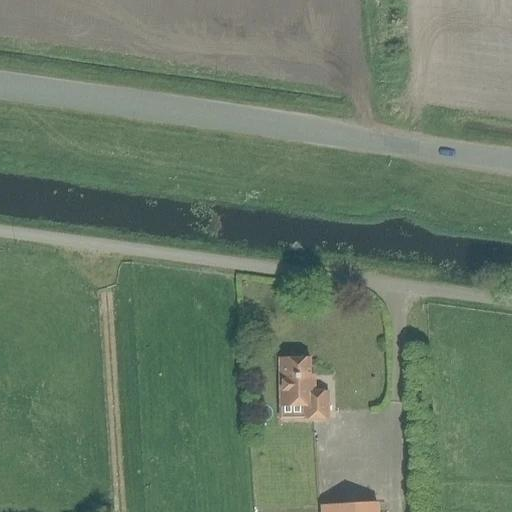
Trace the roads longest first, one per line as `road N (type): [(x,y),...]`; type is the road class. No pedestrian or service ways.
road 1 (unclassified): [(511,159),(0,87)]
road 2 (unclassified): [(511,304),(0,237)]
